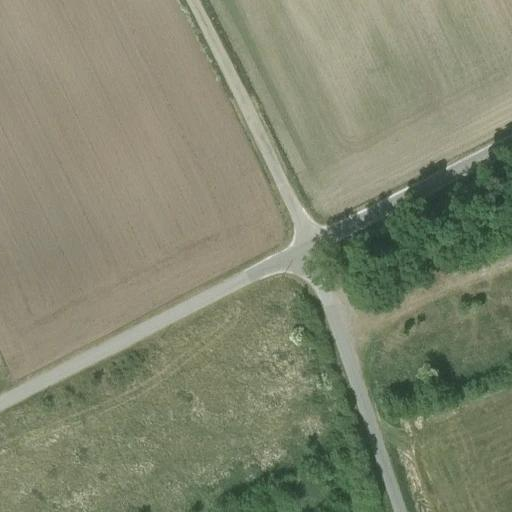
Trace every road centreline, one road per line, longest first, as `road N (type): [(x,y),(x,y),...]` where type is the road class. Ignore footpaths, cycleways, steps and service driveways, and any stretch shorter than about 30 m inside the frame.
road 1 (unclassified): [(309,249),(0,398)]
road 2 (unclassified): [(399,511),(309,249)]
road 3 (track): [(309,249),(190,0)]
road 4 (unclassified): [(309,249),(511,144)]
